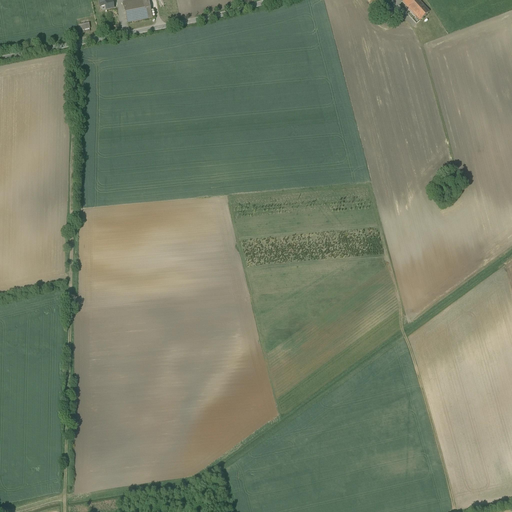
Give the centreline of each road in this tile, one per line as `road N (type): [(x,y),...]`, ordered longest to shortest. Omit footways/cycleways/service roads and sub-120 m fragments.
road 1 (track): [(65,511),(77,43)]
road 2 (unclassified): [(0,58),(265,0)]
